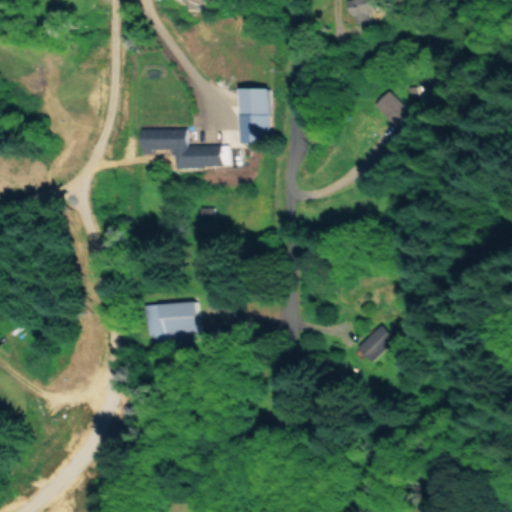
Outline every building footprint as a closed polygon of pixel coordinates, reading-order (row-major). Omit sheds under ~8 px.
[(347,0),(354,23),(367,19),(365,12),(374,10),(371,0),(347,0)] [(267,86),(238,87),(238,131),(267,131),(267,86)] [(410,109),(388,88),(374,104),(395,124),(410,109)] [(219,165),(218,142),(186,143),(186,126),(140,127),(141,152),(150,151),(150,147),(172,147),(172,166),(219,165)] [(197,331),(195,300),(146,302),(148,341),(172,340),(171,332),(197,331)] [(371,361),(387,345),(372,330),(356,347),(371,361)]
